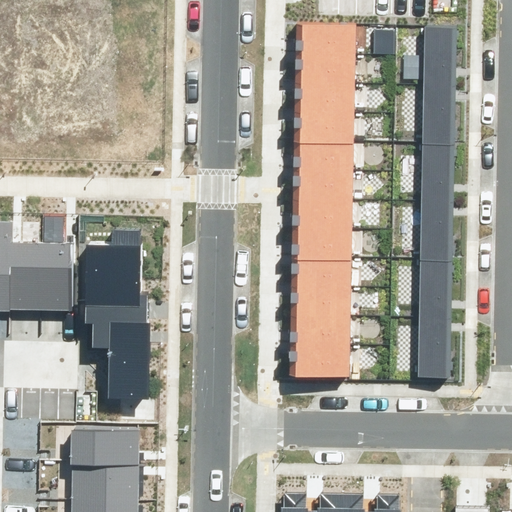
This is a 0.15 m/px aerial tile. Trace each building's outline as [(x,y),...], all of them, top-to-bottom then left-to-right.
[(358,18),(300,17),(299,46),(358,47),(358,18)] [(428,20),(427,79),(455,80),(456,20),(428,20)] [(358,47),(299,46),(298,76),(357,77),(358,47)] [(357,77),(298,76),(298,105),(357,107),(357,77)] [(427,79),(426,139),(455,139),(455,80),(427,79)] [(357,107),(298,105),(297,135),(356,136),(357,107)] [(356,136),(297,135),(297,164),(356,165),(356,136)] [(426,139),(425,196),(454,196),(455,139),(426,139)] [(356,165),(297,164),(296,194),(355,195),(356,165)] [(355,195),(296,194),(296,223),(355,224),(355,195)] [(425,196),(425,252),(453,253),(454,196),(425,196)] [(0,300),(18,301),(18,232),(18,212),(0,211),(0,300)] [(355,224),(296,223),(295,252),(354,253),(355,224)] [(18,301),(48,301),(49,233),(18,232),(18,301)] [(48,301),(79,302),(80,233),(49,233),(48,301)] [(118,345),(119,387),(152,387),(151,240),(92,240),(92,308),(92,345),(118,345)] [(354,253),(295,252),(295,281),(354,282),(354,253)] [(425,252),(423,310),(452,311),(453,253),(425,252)] [(354,282),(295,281),(294,310),(353,311),(354,282)] [(353,311),(294,310),(293,338),(352,340),(353,311)] [(423,310),(422,368),(451,369),(452,311),(423,310)] [(352,340),(293,338),(293,367),(352,368),(352,340)] [(76,418),(75,455),(142,458),(143,421),(76,418)] [(75,455),(73,492),(140,495),(142,458),(75,455)] [(73,492),(72,511),(139,511),(140,495),(73,492)]
